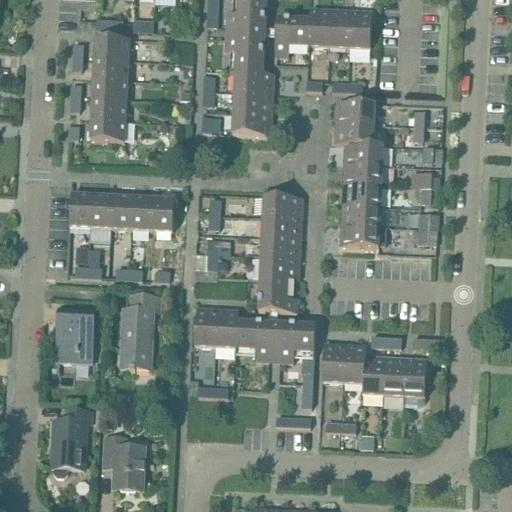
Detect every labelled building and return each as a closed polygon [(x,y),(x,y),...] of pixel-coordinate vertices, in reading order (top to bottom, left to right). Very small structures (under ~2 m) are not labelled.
[(207,0),(206,16),(217,16),(218,0),(207,0)] [(237,0),(232,0),(232,19),(236,19),(266,20),(266,1),(237,0)] [(309,25),(308,54),(329,55),(331,15),(310,14),(309,25)] [(331,15),(329,55),(348,56),(350,16),(331,15)] [(216,34),(217,16),(206,16),(205,33),(216,34)] [(350,16),(348,56),(369,57),(371,17),(350,16)] [(225,19),(224,37),(265,39),(266,20),(236,19),(232,19),(225,19)] [(275,24),(273,63),(274,64),(288,64),(288,53),(291,53),(292,24),(276,24),(275,24)] [(292,24),(291,53),(308,54),(309,25),(308,25),(292,24)] [(121,37),(122,27),(95,25),(95,35),(121,37)] [(224,37),(223,58),(229,58),(264,60),(265,39),(224,37)] [(93,43),(92,64),(128,65),(129,45),(93,43)] [(72,50),(71,63),(81,64),(82,51),(72,50)] [(228,79),(233,79),(263,80),(264,60),(229,58),(228,79)] [(80,77),(81,64),(71,63),(71,77),(80,77)] [(92,64),(91,85),(127,87),(128,65),(92,64)] [(233,79),(232,98),(273,99),(273,81),(263,80),(233,79)] [(203,82),(202,97),(213,97),(214,83),(203,82)] [(91,85),(90,105),(126,107),(127,87),(91,85)] [(307,85),(306,96),(322,96),(322,85),(307,85)] [(333,86),(332,97),(361,98),(362,87),(333,86)] [(70,91),(69,103),(80,103),(80,91),(70,91)] [(181,96),(180,105),(189,105),(189,96),(181,96)] [(212,113),(213,97),(202,97),(202,113),(212,113)] [(232,98),(231,119),(272,120),(273,99),(232,98)] [(79,118),(80,103),(69,103),(69,118),(79,118)] [(90,105),(89,126),(125,128),(126,107),(90,105)] [(337,108),(336,129),(374,130),(375,109),(337,108)] [(413,117),(412,132),(423,133),(424,118),(413,117)] [(271,142),(272,120),(231,119),(230,140),(271,142)] [(200,138),(211,139),(212,124),(201,123),(200,138)] [(124,149),(125,128),(89,126),(88,147),(124,149)] [(345,150),(345,149),(374,150),(374,130),(336,129),(335,150),(345,150)] [(68,132),(66,145),(77,146),(78,133),(68,132)] [(422,149),(423,133),(412,132),(411,148),(422,149)] [(345,149),(344,170),(382,172),(383,151),(374,150),(345,149)] [(421,169),(432,170),(432,154),(422,153),(421,169)] [(344,170),(343,190),(381,192),(382,172),(344,170)] [(412,193),(419,193),(423,194),(431,194),(431,182),(431,178),(411,178),(411,193),(412,193)] [(431,182),(431,194),(438,195),(438,194),(439,182),(431,182)] [(343,190),(342,210),(380,212),(381,192),(343,190)] [(430,211),(431,194),(423,194),(419,193),(419,210),(430,211)] [(68,234),(90,235),(92,199),(70,198),(68,234)] [(92,199),(90,235),(112,236),(113,200),(92,199)] [(113,200),(112,236),(130,237),(132,201),(113,200)] [(132,201),(130,237),(151,238),(153,203),(132,201)] [(263,202),(262,223),(300,225),(301,203),(263,202)] [(153,203),(151,238),(171,239),(173,204),(153,203)] [(209,206),(208,220),(219,221),(220,206),(209,206)] [(342,210),(341,231),(379,233),(380,212),(342,210)] [(218,237),(219,221),(208,220),(207,236),(218,237)] [(418,220),(418,235),(436,236),(437,221),(418,220)] [(262,223),(262,242),(299,244),(300,225),(262,223)] [(340,252),(378,253),(378,251),(384,251),(385,233),(379,233),(341,231),(340,252)] [(417,250),(428,251),(436,252),(436,236),(418,235),(417,250)] [(262,242),(261,262),(298,264),(299,244),(262,242)] [(207,246),(206,260),(217,261),(218,247),(207,246)] [(75,268),(88,269),(88,255),(88,252),(76,252),(75,268)] [(87,271),(87,272),(89,272),(99,273),(100,255),(89,255),(88,255),(88,269),(87,271)] [(217,267),(217,261),(206,260),(205,276),(217,277),(217,275),(217,267)] [(261,262),(260,284),(287,285),(297,286),(298,264),(261,262)] [(151,267),(151,285),(169,287),(170,268),(151,267)] [(217,267),(217,275),(226,276),(226,267),(217,267)] [(88,274),(88,284),(100,285),(101,273),(99,273),(89,272),(89,274),(88,274)] [(73,284),(88,284),(88,274),(73,274),(73,284)] [(114,285),(128,286),(128,276),(114,275),(114,285)] [(128,276),(128,286),(141,286),(141,277),(128,276)] [(260,284),(259,302),(286,303),(287,285),(260,284)] [(120,374),(151,375),(154,317),(160,317),(160,301),(131,300),(130,314),(123,314),(120,374)] [(299,304),(286,303),(259,302),(258,317),(298,319),(299,304)] [(195,352),(217,353),(218,315),(197,314),(195,352)] [(57,367),(91,368),(93,335),(101,335),(102,318),(60,315),(57,367)] [(218,315),(217,353),(237,354),(238,327),(239,316),(218,315)] [(238,327),(237,354),(255,355),(256,328),(238,327)] [(256,328),(255,355),(255,367),(273,367),(275,329),(256,328)] [(275,329),(273,367),(294,369),(294,361),(296,330),(275,329)] [(296,330),(294,361),(312,362),(313,358),(314,358),(315,331),(296,330)] [(369,353),(384,354),(385,344),(370,343),(369,353)] [(385,344),(384,354),(400,355),(400,345),(385,344)] [(409,355),(431,357),(442,357),(442,346),(409,345),(409,355)] [(321,388),(341,389),(343,350),(323,349),(321,388)] [(343,350),(341,389),(361,390),(364,362),(365,351),(343,350)] [(364,362),(361,390),(364,391),(363,400),(382,401),(384,363),(364,362)] [(384,363),(382,401),(402,402),(404,364),(384,363)] [(404,364),(402,402),(404,402),(404,409),(424,410),(424,403),(426,365),(404,364)] [(302,379),(300,414),(311,414),(313,380),(302,379)] [(188,385),(187,402),(227,405),(227,394),(198,392),(198,386),(188,385)] [(51,474),(53,474),(53,479),(57,483),(64,483),(68,480),(68,474),(84,475),(86,428),(91,428),(91,416),(67,415),(66,427),(54,426),(51,474)] [(275,422),(275,432),(275,433),(309,435),(310,424),(275,422)] [(324,438),(338,439),(339,437),(339,429),(325,428),(324,438)] [(339,437),(338,439),(354,440),(355,430),(339,429),(339,437)] [(373,456),(373,441),(360,441),(360,455),(373,456)] [(104,444),(103,474),(114,474),(113,496),(142,498),(144,454),(124,453),(124,445),(104,444)]
